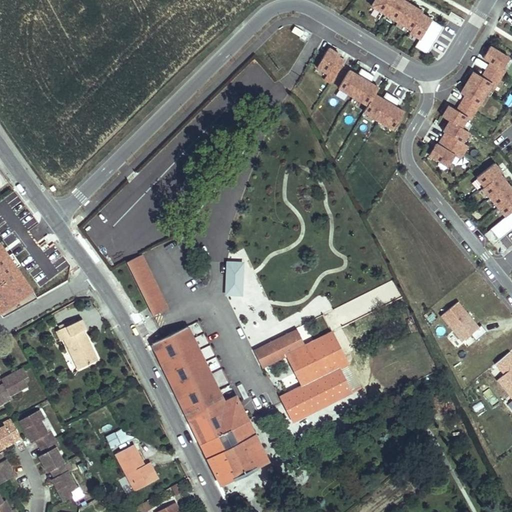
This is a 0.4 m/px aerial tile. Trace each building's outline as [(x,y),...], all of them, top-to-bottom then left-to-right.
[(444,27),(421,14),(423,12),(403,0),(375,0),(371,6),(411,30),(409,33),(420,39),(415,47),(427,54),(444,27)] [(303,31),(295,26),(292,31),(300,37),(303,31)] [(463,143),(469,132),(461,128),(467,118),(470,119),(492,84),(496,86),(505,70),(502,69),(509,58),(490,46),(483,58),(490,62),(482,77),(473,72),(460,93),(465,96),(457,110),(449,105),(442,117),(449,121),(443,132),(445,133),(438,145),(436,144),(429,155),(448,166),(455,156),(460,159),(468,146),(463,143)] [(331,83),(345,61),(338,57),(340,54),(328,48),(317,67),(327,74),(324,79),(331,83)] [(375,94),(379,88),(371,83),(375,76),(361,68),(357,75),(349,70),(338,88),(368,106),(364,112),(393,130),(404,112),(396,107),(400,100),(386,92),(382,99),(375,94)] [(511,189),(500,175),(502,173),(494,163),(476,177),(484,187),(482,188),(505,217),(490,229),(499,240),(511,229),(511,189)] [(499,240),(490,229),(484,234),(493,245),(499,240)] [(5,257),(24,291),(43,280),(24,246),(5,257)] [(167,309),(141,255),(127,262),(153,316),(167,309)] [(225,260),(224,295),(243,296),(244,261),(225,260)] [(256,309),(253,294),(236,297),(237,300),(232,301),(236,320),(249,317),(248,311),(256,309)] [(479,328),(457,302),(441,315),(462,341),(479,328)] [(64,339),(79,369),(97,360),(91,347),(89,348),(87,346),(90,345),(83,331),(86,329),(81,319),(76,322),(60,329),(57,331),(61,340),(64,339)] [(59,326),(60,329),(76,322),(75,319),(59,326)] [(218,391),(187,326),(182,329),(213,393),(218,391)] [(225,403),(219,390),(218,391),(213,393),(182,329),(152,344),(154,348),(157,346),(159,349),(156,351),(160,361),(163,359),(165,362),(162,364),(164,368),(167,366),(169,370),(166,372),(172,384),(175,383),(176,386),(173,387),(176,393),(179,392),(180,394),(178,396),(221,484),(268,461),(236,397),(225,403)] [(347,364),(331,332),(305,346),(297,329),(254,351),(262,368),(287,356),(303,386),(339,368),(347,364)] [(511,355),(509,352),(495,363),(504,374),(497,380),(511,397),(511,355)] [(10,395),(28,385),(24,379),(28,377),(23,368),(8,377),(9,379),(3,383),(4,384),(10,395)] [(291,416),(349,388),(339,368),(303,386),(281,397),(291,416)] [(360,389),(357,383),(349,388),(352,393),(360,389)] [(10,395),(4,384),(0,386),(0,393),(5,402),(12,398),(10,395)] [(32,436),(34,441),(36,440),(40,446),(54,439),(50,431),(47,433),(41,421),(44,419),(39,410),(20,420),(29,437),(32,436)] [(11,419),(3,423),(4,426),(0,427),(0,448),(6,445),(5,443),(12,439),(11,437),(18,433),(11,419)] [(122,428),(115,432),(119,441),(121,444),(133,438),(127,435),(122,428)] [(119,441),(115,432),(105,437),(110,446),(119,441)] [(21,438),(18,433),(11,437),(12,439),(5,443),(6,445),(21,438)] [(43,463),(48,472),(50,470),(64,463),(55,447),(58,446),(54,439),(40,446),(44,453),(42,454),(46,461),(43,463)] [(146,470),(143,465),(133,445),(116,453),(135,490),(157,479),(151,468),(146,470)] [(1,452),(0,452),(0,459),(1,461),(3,460),(7,468),(9,466),(1,452)] [(3,460),(1,461),(0,459),(0,482),(14,475),(9,466),(7,468),(3,460)] [(64,463),(50,470),(55,478),(68,470),(68,471),(72,469),(67,461),(64,463)] [(64,501),(72,496),(70,492),(77,488),(68,471),(68,470),(55,478),(58,483),(55,485),(64,501)] [(182,491),(178,483),(171,487),(175,495),(182,491)] [(5,500),(2,502),(0,497),(0,511),(9,508),(5,500)] [(143,511),(151,508),(147,501),(135,508),(137,511),(143,511)] [(179,511),(175,502),(156,511),(179,511)]
